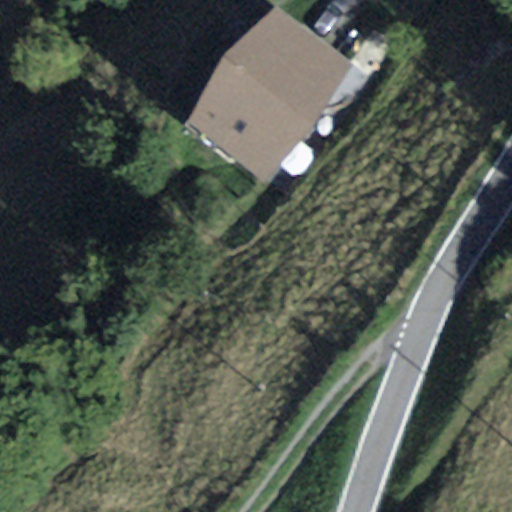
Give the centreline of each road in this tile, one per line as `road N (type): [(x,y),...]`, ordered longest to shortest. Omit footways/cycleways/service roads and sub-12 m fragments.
road 1 (unclassified): [(511,172),(436,298),(359,511)]
road 2 (track): [(242,511),(363,367),(392,341),(417,342)]
